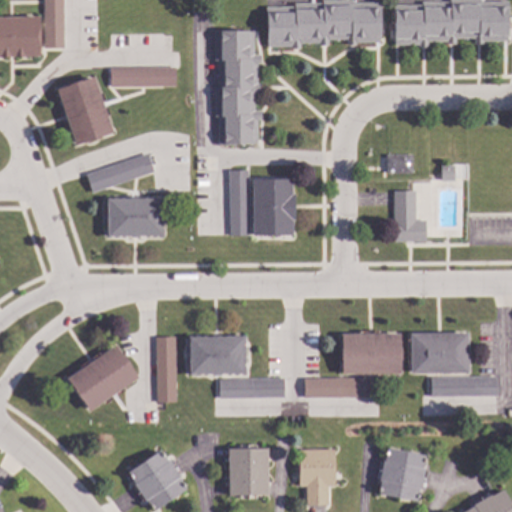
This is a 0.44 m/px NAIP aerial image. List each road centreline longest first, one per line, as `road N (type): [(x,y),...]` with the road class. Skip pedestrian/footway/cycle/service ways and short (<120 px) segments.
road 1 (residential): [(70,299),(166,289),(511,287)]
road 2 (residential): [(339,288),(338,156),(357,111),(511,102)]
road 3 (residential): [(31,185),(0,120),(10,189),(31,185)]
road 4 (residential): [(0,399),(27,355),(66,321),(70,299)]
road 5 (residential): [(70,299),(31,185)]
